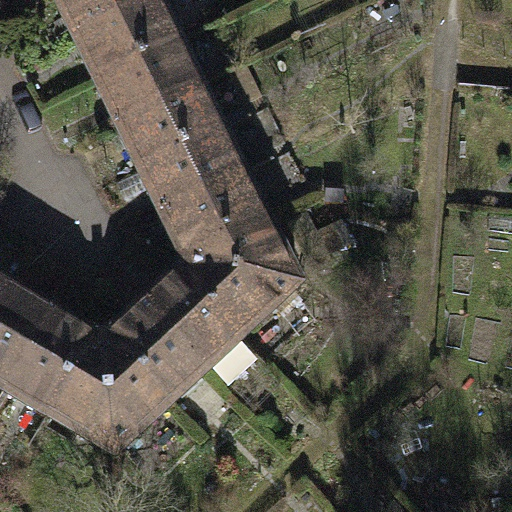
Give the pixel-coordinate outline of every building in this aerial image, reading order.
[(153,0),(58,0),(77,38),(153,0)] [(179,42),(158,0),(153,0),(77,38),(98,81),(179,42)] [(200,86),(179,42),(98,81),(120,125),(200,86)] [(222,130),(200,86),(120,125),(141,169),(222,130)] [(243,174),(222,130),(141,169),(163,213),(243,174)] [(265,217),(243,174),(163,213),(184,257),(265,217)] [(184,257),(182,271),(243,337),(299,286),(265,217),(184,257)] [(182,271),(145,305),(206,371),(243,337),(182,271)] [(0,308),(11,289),(0,282),(0,308)] [(0,308),(0,387),(8,392),(53,314),(11,289),(0,308)] [(145,305),(109,338),(170,404),(206,371),(145,305)] [(8,392),(50,417),(95,339),(53,314),(8,392)] [(500,322),(476,317),(473,330),(496,335),(500,322)] [(109,338),(95,339),(50,417),(114,455),(170,404),(109,338)]
